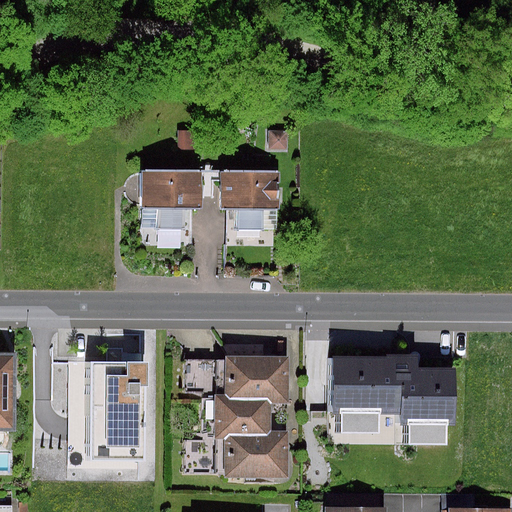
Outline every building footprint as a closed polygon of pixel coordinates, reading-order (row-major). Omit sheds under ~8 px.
[(195,156),(195,131),(179,131),(179,147),(179,156),(195,156)] [(288,132),(269,131),(269,150),(287,150),(288,132)] [(203,171),(141,170),(141,245),(191,245),(191,210),(203,210),(203,171)] [(280,172),(221,172),(220,210),(226,210),(226,246),(274,247),(274,230),(277,230),(277,209),(280,209),(280,172)] [(107,362),(92,362),(91,461),(147,461),(147,387),(149,387),(150,362),(122,362),(122,350),(107,350),(107,362)] [(0,353),(0,431),(16,432),(18,353),(0,353)] [(290,405),(290,357),(226,357),(226,395),(231,399),(268,400),(272,404),(290,405)] [(327,446),(455,447),(457,358),(326,358),(327,403),(327,446)] [(231,399),(226,395),(216,395),(216,402),(207,402),(207,420),(216,420),(216,440),(225,440),(231,436),(268,436),(272,431),(272,404),(268,400),(231,399)] [(225,478),(289,479),(290,431),(272,431),(268,436),(231,436),(225,440),(225,478)] [(392,511),(393,495),(362,495),(362,507),(325,507),(325,511),(392,511)] [(28,511),(28,503),(20,503),(19,511),(28,511)]
